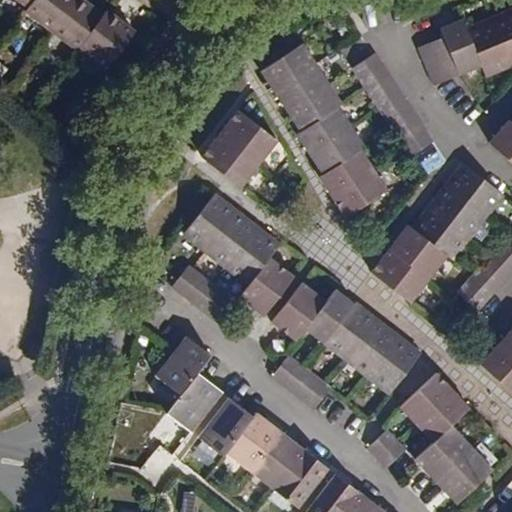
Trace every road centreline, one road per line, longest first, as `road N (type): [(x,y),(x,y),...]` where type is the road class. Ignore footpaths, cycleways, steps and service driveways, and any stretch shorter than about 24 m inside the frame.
road 1 (residential): [(65,474),(138,139),(164,78),(224,12)]
road 2 (residential): [(403,511),(241,383),(232,360),(153,296)]
road 3 (residential): [(321,207),(224,12)]
road 4 (residential): [(466,148),(387,37)]
